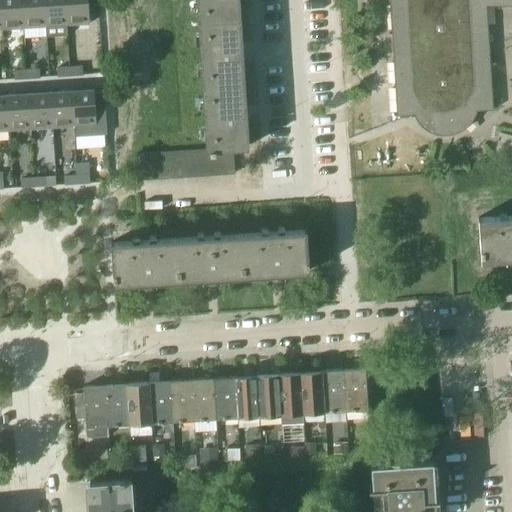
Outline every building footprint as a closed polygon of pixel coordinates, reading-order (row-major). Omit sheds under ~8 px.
[(21,0),(0,0),(2,29),(23,28),(21,0)] [(43,0),(21,0),(23,28),(45,26),(43,0)] [(67,25),(64,0),(43,0),(45,26),(46,36),(67,35),(67,25)] [(88,8),(87,0),(64,0),(67,25),(89,24),(88,8)] [(97,0),(87,0),(88,8),(98,7),(97,0)] [(238,0),(196,0),(197,20),(239,18),(238,0)] [(511,0),(388,0),(396,116),(417,115),(418,124),(419,125),(421,127),(423,129),(426,130),(428,132),(431,133),(433,134),(436,135),(438,135),(442,135),(445,135),(449,135),(450,135),(453,134),(455,133),(459,132),(460,131),(462,130),(464,128),(466,127),(468,125),(470,123),(471,121),(473,118),(474,116),(475,114),(476,111),(493,110),(486,6),(511,6),(511,0)] [(239,18),(197,20),(201,84),(243,81),(239,18)] [(82,66),(69,67),(70,76),(82,75),(82,66)] [(57,77),(70,76),(69,67),(57,68),(57,77)] [(39,69),(26,70),(27,79),(39,78),(39,69)] [(14,80),(27,79),(26,70),(14,71),(14,80)] [(243,81),(201,84),(206,150),(219,149),(232,148),(248,147),(243,81)] [(94,93),(93,89),(71,91),(73,126),(74,132),(106,130),(104,93),(94,93)] [(71,91),(49,92),(52,128),(73,126),(71,91)] [(49,92),(28,94),(30,129),(52,128),(49,92)] [(28,94),(6,95),(9,131),(30,129),(28,94)] [(6,95),(0,95),(0,131),(9,131),(6,95)] [(232,148),(219,149),(221,174),(233,174),(232,148)] [(219,149),(206,150),(208,175),(221,174),(219,149)] [(195,150),(184,151),(185,177),(197,176),(195,150)] [(206,150),(195,150),(197,176),(208,175),(206,150)] [(184,151),(172,152),(174,178),(185,177),(184,151)] [(172,152),(160,153),(162,178),(174,178),(172,152)] [(147,153),(136,154),(138,180),(149,179),(147,153)] [(160,153),(147,153),(149,179),(162,178),(160,153)] [(87,165),(76,166),(76,174),(87,173),(87,165)] [(89,174),(76,175),(77,184),(89,183),(89,174)] [(64,185),(77,184),(76,175),(63,176),(64,185)] [(46,177),(33,178),(34,187),(46,186),(46,177)] [(21,188),(34,187),(33,178),(20,179),(21,188)] [(511,215),(478,218),(480,260),(511,257),(511,215)] [(305,229),(239,234),(242,276),(274,273),(308,271),(305,229)] [(239,234),(175,238),(178,280),(210,278),(242,276),(239,234)] [(175,238),(111,242),(113,284),(146,282),(178,280),(175,238)] [(389,378),(388,366),(379,367),(380,378),(389,378)] [(364,368),(343,369),(346,410),(367,409),(364,368)] [(343,369),(322,371),(324,412),(346,410),(343,369)] [(322,371),(300,372),(303,413),(324,412),(322,371)] [(303,424),(303,413),(300,372),(278,374),(281,414),(282,425),(303,424)] [(278,374),(257,375),(259,416),(281,414),(278,374)] [(257,375),(236,376),(238,417),(259,416),(257,375)] [(236,376),(213,378),(216,419),(238,417),(236,376)] [(213,378),(192,379),(195,420),(216,419),(213,378)] [(192,379),(170,381),(173,421),(195,420),(192,379)] [(170,381),(149,382),(151,423),(173,421),(170,381)] [(151,423),(149,382),(127,383),(130,424),(151,423)] [(127,383),(105,385),(108,426),(130,424),(127,383)] [(86,427),(108,426),(105,385),(83,386),(86,427)] [(131,446),(132,466),(139,466),(139,461),(147,460),(146,445),(131,446)] [(163,460),(163,453),(154,453),(154,461),(163,460)] [(154,461),(154,470),(163,470),(163,460),(154,461)] [(432,460),(411,461),(370,464),(373,511),(435,511),(434,497),(438,497),(437,478),(433,478),(432,460)] [(89,482),(91,508),(91,511),(132,511),(131,480),(89,482)]
